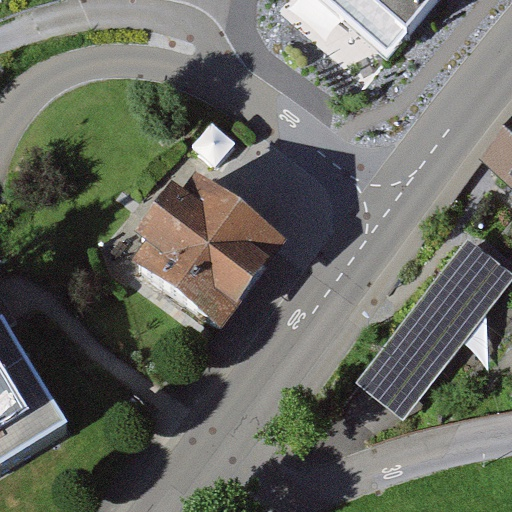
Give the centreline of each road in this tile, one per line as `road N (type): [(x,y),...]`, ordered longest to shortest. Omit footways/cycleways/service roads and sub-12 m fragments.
road 1 (residential): [(380,201),(236,82),(183,24),(138,12),(84,12),(0,41)]
road 2 (residential): [(216,453),(247,474),(286,485),(511,437)]
road 3 (tertiary): [(380,201),(362,249),(216,453)]
road 4 (tertiary): [(511,57),(424,162),(380,201)]
